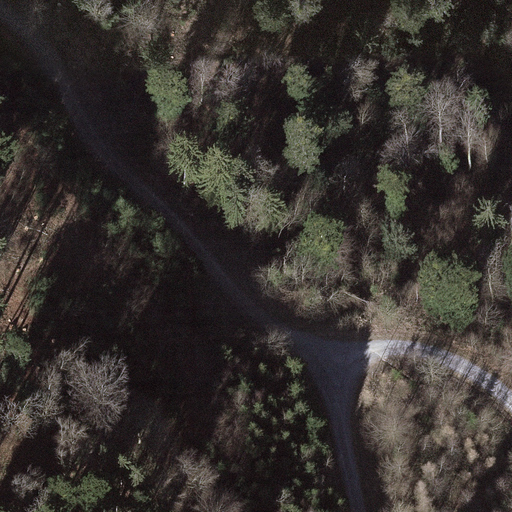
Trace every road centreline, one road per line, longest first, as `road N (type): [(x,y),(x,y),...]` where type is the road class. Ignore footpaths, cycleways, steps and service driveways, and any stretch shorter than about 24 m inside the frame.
road 1 (track): [(0,11),(53,60),(73,128),(91,155),(172,222),(264,331),(320,368),(360,511)]
road 2 (track): [(511,396),(477,367),(401,345),(320,368)]
